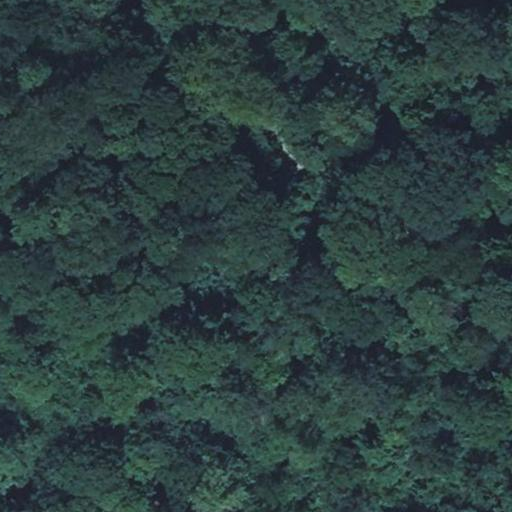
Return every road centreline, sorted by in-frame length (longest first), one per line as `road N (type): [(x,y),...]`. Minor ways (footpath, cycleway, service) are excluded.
road 1 (track): [(511,344),(466,329),(344,229),(150,0)]
road 2 (track): [(0,450),(122,511)]
